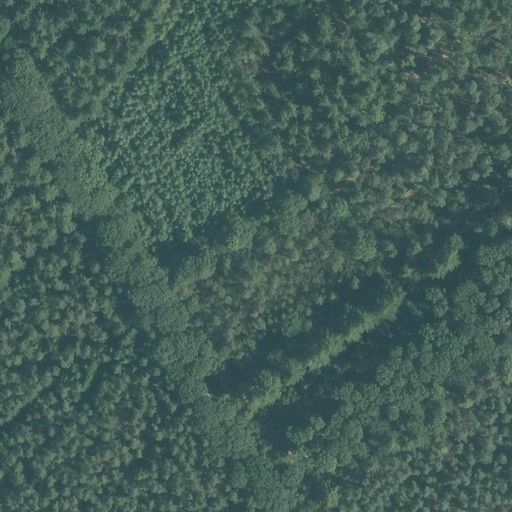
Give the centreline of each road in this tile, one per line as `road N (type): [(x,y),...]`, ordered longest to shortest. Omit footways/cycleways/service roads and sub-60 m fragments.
road 1 (track): [(0,44),(143,288)]
road 2 (track): [(143,288),(217,413)]
